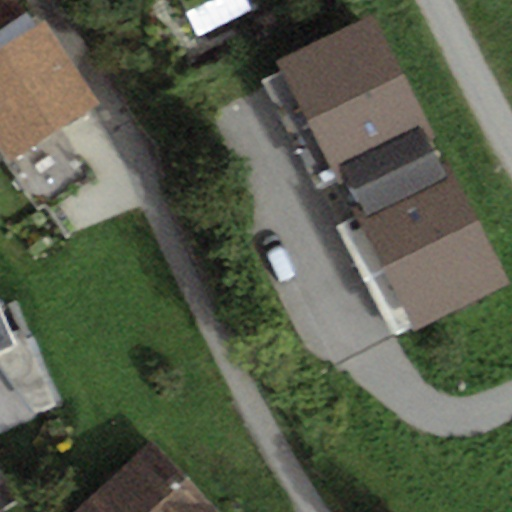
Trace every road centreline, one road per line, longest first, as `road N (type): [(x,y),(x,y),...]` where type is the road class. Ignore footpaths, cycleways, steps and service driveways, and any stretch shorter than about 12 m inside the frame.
road 1 (residential): [(32,0),(99,87),(288,475),(315,511)]
road 2 (residential): [(511,138),(434,0)]
